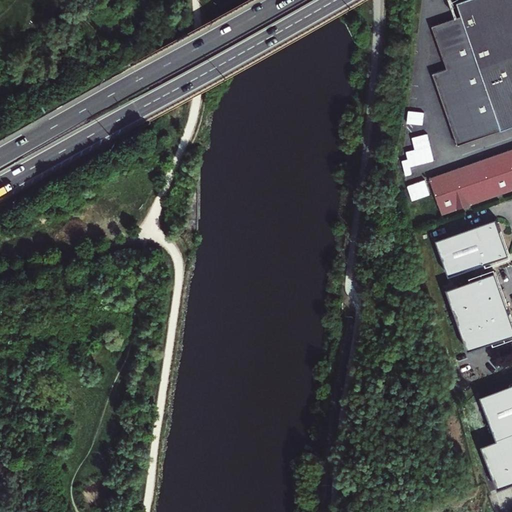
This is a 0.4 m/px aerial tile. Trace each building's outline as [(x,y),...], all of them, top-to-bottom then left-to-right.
[(511,0),(463,0),(459,1),(462,14),(504,129),(511,126),(511,0)] [(504,129),(462,14),(434,25),(448,68),(433,72),(460,145),(504,129)] [(441,212),(511,187),(511,148),(430,176),(441,212)] [(511,255),(511,248),(501,220),(441,240),(454,276),(511,255)] [(511,308),(499,273),(451,290),(472,351),(511,337),(511,308)] [(511,382),(481,394),(499,438),(511,433),(511,382)] [(511,433),(499,438),(482,445),(501,487),(511,483),(511,433)]
